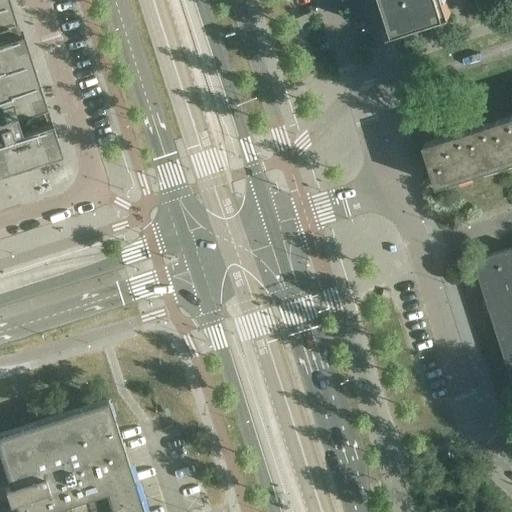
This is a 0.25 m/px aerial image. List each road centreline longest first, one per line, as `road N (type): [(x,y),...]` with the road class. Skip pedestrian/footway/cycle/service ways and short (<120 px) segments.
road 1 (secondary): [(357,511),(271,224)]
road 2 (unclassified): [(37,0),(96,187),(0,224)]
road 3 (residential): [(511,450),(475,416),(464,392),(394,188)]
road 4 (secondary): [(197,267),(274,511)]
road 5 (secondary): [(111,0),(189,242)]
road 6 (secondary): [(271,224),(199,0)]
road 7 (tertiary): [(0,329),(197,267)]
road 8 (residential): [(394,188),(328,0)]
road 9 (tertiary): [(189,242),(0,299)]
road 10 (residential): [(271,224),(394,188)]
